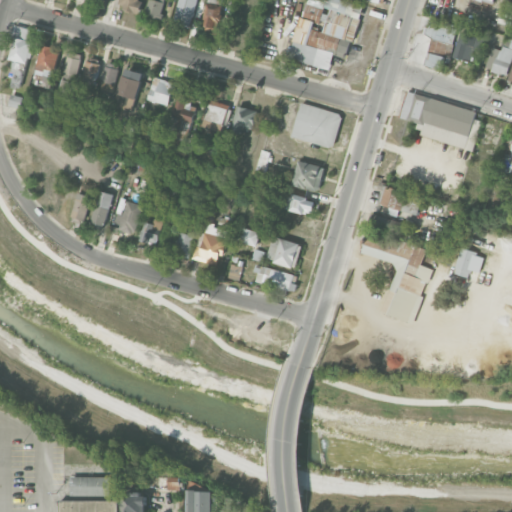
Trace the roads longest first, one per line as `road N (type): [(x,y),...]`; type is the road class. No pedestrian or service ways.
road 1 (residential): [(378,108),(36,15),(11,1)]
road 2 (secondary): [(410,0),(301,363)]
road 3 (residential): [(0,155),(23,199),(104,262),(313,320)]
road 4 (secondary): [(301,363),(286,449),(289,511)]
road 5 (residential): [(390,69),(511,107)]
